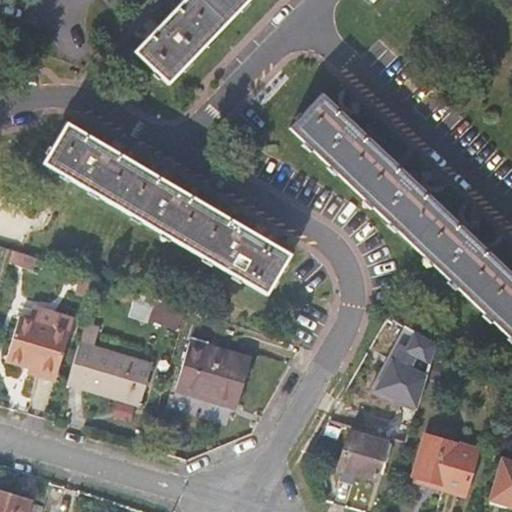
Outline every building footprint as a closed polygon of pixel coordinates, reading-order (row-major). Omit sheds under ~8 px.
[(184,0),(168,17),(165,14),(159,13),(154,17),(151,19),(159,27),(135,52),(168,83),(210,39),(247,0),(184,0)] [(323,159),(471,299),(511,338),(511,275),(477,242),(482,237),(482,233),(482,229),(469,229),(469,235),(414,183),(419,183),(419,175),(419,171),(411,171),(406,175),(357,128),(362,123),(362,119),(362,115),(349,115),(349,120),(321,95),(290,128),(323,159)] [(116,206),(187,249),(266,294),(289,256),(250,233),(255,224),(253,221),(247,220),(242,222),(239,227),(226,219),(180,192),(185,182),(181,180),(175,179),(171,181),(168,185),(110,151),(116,141),(114,140),(108,137),(102,139),(98,144),(66,125),(44,164),(104,200),(116,206)] [(33,271),(37,258),(12,251),(8,263),(33,271)] [(98,279),(81,273),(74,294),(92,300),(98,279)] [(185,310),(156,299),(148,321),(177,331),(185,310)] [(6,359),(57,375),(69,332),(19,317),(6,359)] [(99,330),(85,326),(67,385),(139,407),(152,364),(94,348),(99,330)] [(418,404),(426,377),(408,367),(415,354),(430,363),(435,345),(415,333),(407,347),(402,345),(374,394),(396,407),(398,405),(418,404)] [(251,359),(189,341),(175,390),(236,408),(251,359)] [(349,431),(337,469),(376,480),(377,475),(382,477),(392,444),(349,431)] [(425,435),(414,475),(450,485),(448,491),(463,494),(476,449),(425,435)] [(511,462),(502,459),(491,499),(511,505),(511,462)] [(42,511),(50,511),(58,487),(49,484),(43,507),(41,511),(42,511)] [(0,511),(40,511),(41,511),(43,507),(0,494),(0,511)]
